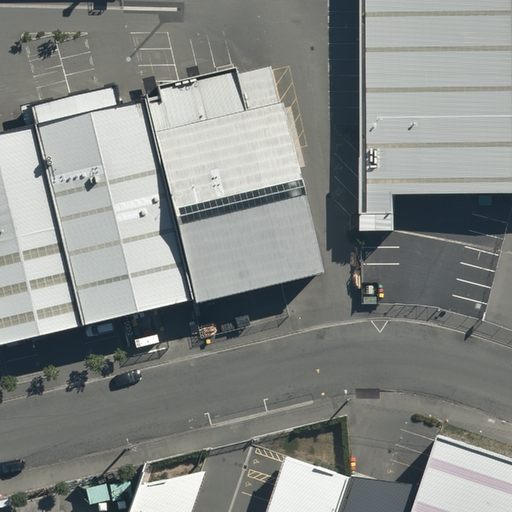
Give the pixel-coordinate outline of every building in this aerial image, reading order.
[(511,0),(359,0),(364,211),(392,211),(392,185),(511,184),(511,0)] [(266,62),(0,123),(0,330),(311,258),(266,62)] [(331,418),(293,429),(299,449),(336,439),(331,418)] [(388,511),(348,498),(342,511),(214,511),(211,511),(217,496),(146,471),(130,511),(388,511)] [(509,511),(431,486),(421,511),(509,511)]
